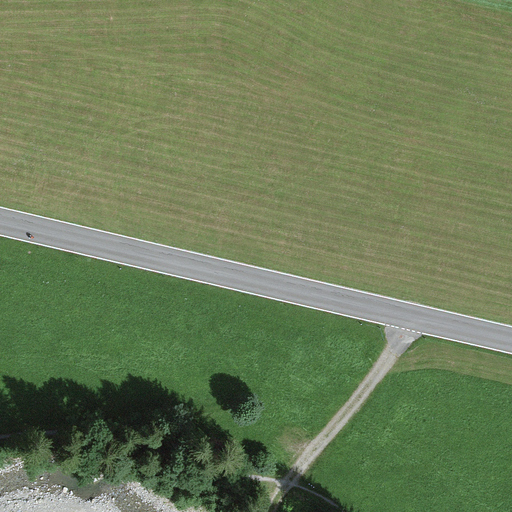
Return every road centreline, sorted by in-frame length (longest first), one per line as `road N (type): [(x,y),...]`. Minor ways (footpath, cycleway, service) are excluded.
road 1 (tertiary): [(0,221),(511,340)]
road 2 (track): [(293,471),(365,390),(409,316)]
